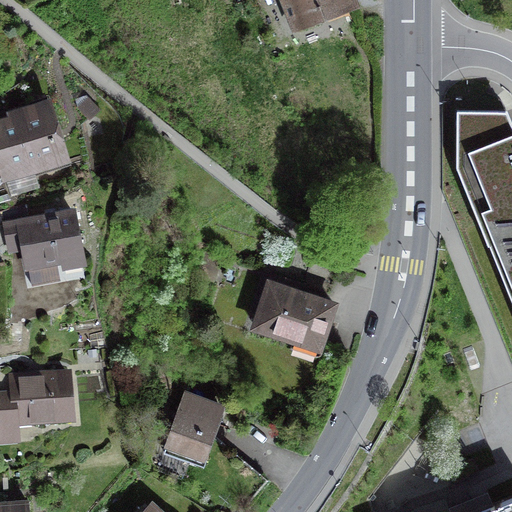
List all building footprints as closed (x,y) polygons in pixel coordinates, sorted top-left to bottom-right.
[(352,0),(285,0),(296,28),(355,5),(352,0)] [(0,156),(6,177),(61,159),(44,105),(12,115),(11,110),(25,105),(18,83),(0,94),(0,156)] [(503,239),(511,259),(511,123),(507,111),(457,111),(457,166),(488,245),(503,239)] [(73,212),(5,225),(9,243),(23,240),(28,265),(37,264),(39,275),(64,270),(62,259),(81,255),(73,212)] [(205,252),(198,275),(216,281),(224,257),(205,252)] [(338,269),(311,260),(302,287),(329,296),(338,269)] [(286,278),(273,274),(256,326),(319,347),(334,303),(284,287),(286,278)] [(67,374),(11,378),(13,398),(0,399),(0,420),(71,415),(67,374)] [(224,405),(186,391),(166,446),(204,460),(202,467),(248,504),(269,480),(213,436),(224,405)] [(511,511),(511,498),(478,511),(511,511)] [(199,511),(184,499),(172,511),(199,511)] [(29,511),(28,503),(0,505),(0,511),(29,511)]
